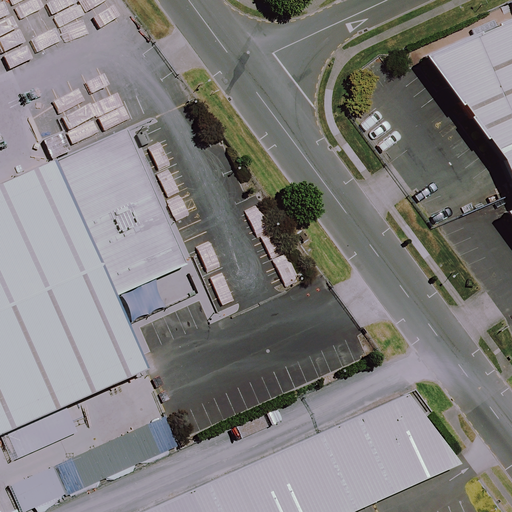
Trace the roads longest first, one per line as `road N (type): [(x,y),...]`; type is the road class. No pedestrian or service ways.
road 1 (tertiary): [(511,440),(240,70)]
road 2 (unclassified): [(386,0),(240,70)]
